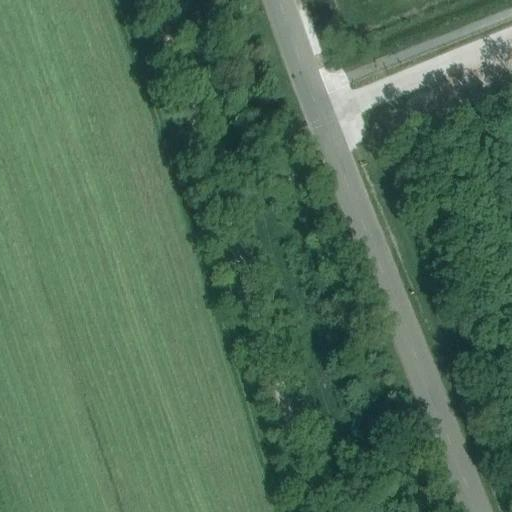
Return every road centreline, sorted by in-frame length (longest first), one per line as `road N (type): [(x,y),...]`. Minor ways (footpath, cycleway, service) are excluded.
road 1 (unclassified): [(479,511),(280,0)]
road 2 (track): [(154,0),(322,511)]
